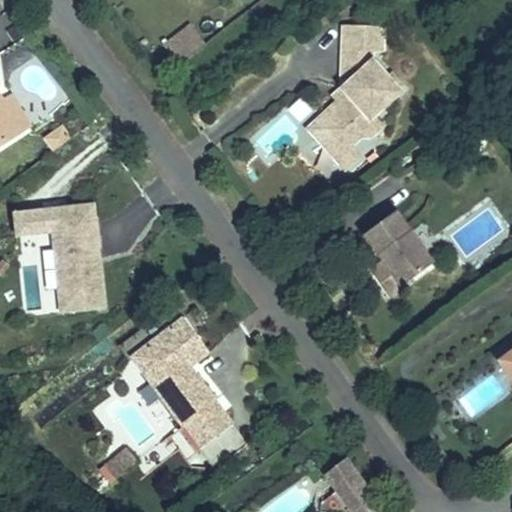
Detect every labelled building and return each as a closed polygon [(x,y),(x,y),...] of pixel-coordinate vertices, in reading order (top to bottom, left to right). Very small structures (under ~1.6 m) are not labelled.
[(382,3),(343,3),(342,27),(382,28),(382,3)] [(175,67),(205,46),(190,25),(160,46),(175,67)] [(394,73),(366,42),(341,66),(345,71),(337,79),(308,106),(327,126),(345,127),(361,112),(371,114),(380,106),(370,96),(394,73)] [(345,71),(341,66),(332,74),(337,79),(345,71)] [(3,80),(0,75),(0,86),(18,113),(30,105),(11,75),(3,80)] [(0,124),(18,113),(0,86),(0,124)] [(431,232),(392,181),(360,205),(370,218),(375,215),(379,221),(375,224),(380,231),(399,256),(431,232)] [(119,298),(109,197),(29,207),(34,258),(53,256),(54,260),(71,258),(76,303),(119,298)] [(375,215),(370,218),(375,224),(379,221),(375,215)] [(399,256),(380,231),(369,240),(389,265),(399,256)] [(182,294),(171,302),(184,319),(195,310),(182,294)] [(208,328),(195,310),(184,319),(171,302),(130,333),(183,402),(185,400),(202,422),(233,399),(193,348),(191,350),(187,345),(188,339),(193,335),(195,337),(208,328)] [(511,322),(501,332),(511,346),(511,322)] [(378,480),(346,438),(327,452),(359,495),(378,480)] [(95,471),(108,487),(136,463),(123,447),(95,471)]
